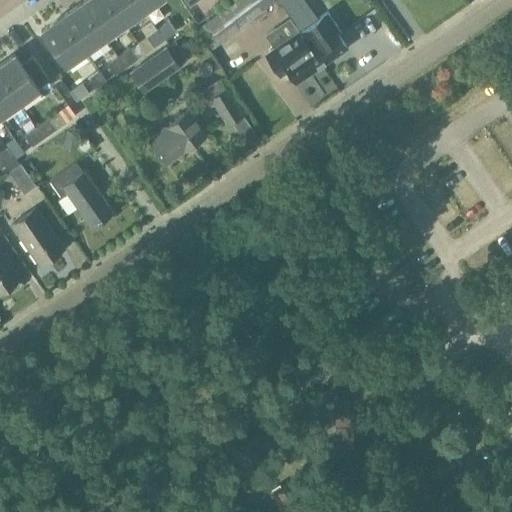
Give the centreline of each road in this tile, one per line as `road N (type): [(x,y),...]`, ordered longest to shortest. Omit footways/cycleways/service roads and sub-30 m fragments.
road 1 (residential): [(0,348),(506,0)]
road 2 (unclassified): [(142,511),(234,419),(298,381),(402,375),(483,408)]
